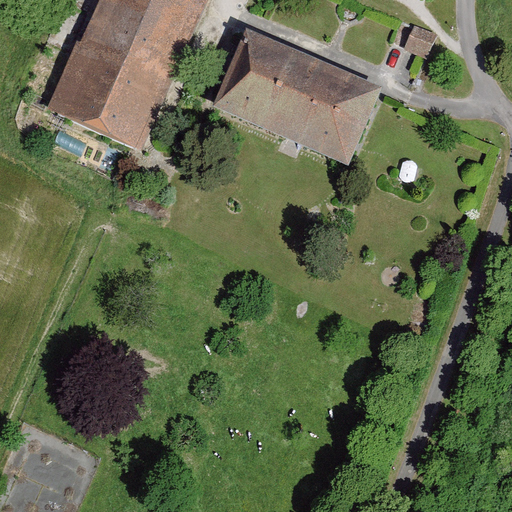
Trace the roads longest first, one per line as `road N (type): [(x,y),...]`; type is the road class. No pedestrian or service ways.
road 1 (residential): [(388,511),(511,183)]
road 2 (residential): [(511,118),(478,67),(466,0)]
